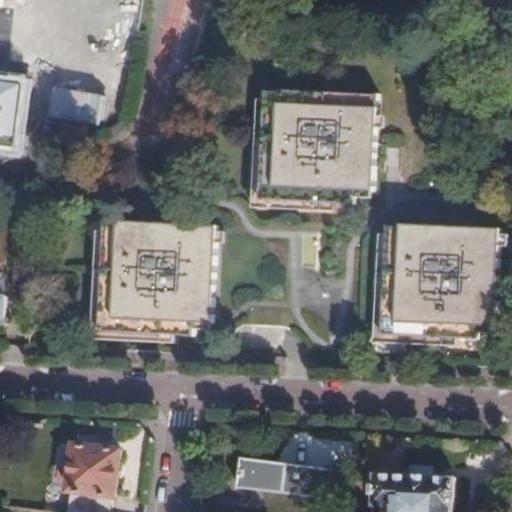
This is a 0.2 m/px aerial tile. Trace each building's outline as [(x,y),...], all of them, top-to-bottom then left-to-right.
[(0,148),(19,151),(27,88),(0,84),(0,148)] [(286,90),(271,90),(264,199),(361,204),(361,191),(380,193),(383,93),(287,87),(286,90)] [(119,224),(108,224),(103,332),(197,338),(199,327),(199,322),(216,322),(221,226),(120,220),(119,224)] [(503,230),(406,224),(405,227),(393,226),(388,331),(481,336),(482,327),(498,328),(503,230)] [(16,290),(35,291),(37,260),(19,259),(16,290)] [(0,296),(7,296),(8,280),(0,279),(0,296)] [(0,317),(7,317),(9,297),(7,296),(0,296),(0,317)] [(70,511),(113,511),(116,499),(117,499),(124,452),(78,445),(71,493),(73,494),(70,511)] [(290,475),(283,464),(250,460),(247,486),(247,489),(264,491),(335,499),(338,470),(322,468),(314,477),(290,475)] [(322,468),(283,464),(290,475),(314,477),(322,468)] [(413,467),(412,478),(437,479),(438,468),(413,467)] [(412,478),(381,477),(380,492),(379,511),(457,511),(458,509),(459,480),(437,479),(412,478)]
